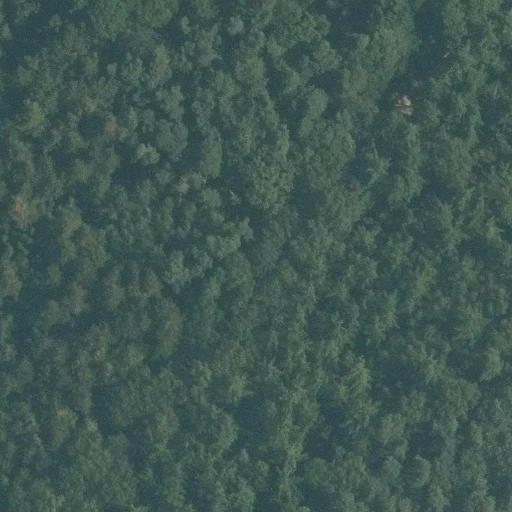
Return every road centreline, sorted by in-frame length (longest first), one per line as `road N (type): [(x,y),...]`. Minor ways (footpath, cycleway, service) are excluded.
road 1 (track): [(346,189),(73,511)]
road 2 (track): [(501,0),(346,189)]
road 3 (track): [(390,0),(346,189)]
road 4 (track): [(0,106),(158,0)]
